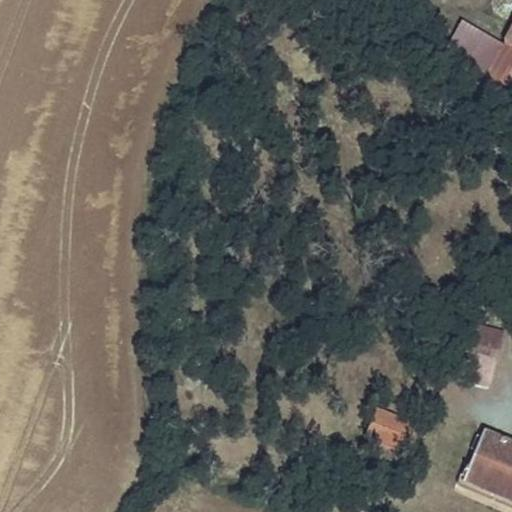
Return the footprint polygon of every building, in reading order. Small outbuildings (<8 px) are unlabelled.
[(476,94),(511,113),(511,28),(498,54),(478,90),(476,94)] [(459,32),(438,68),(478,90),(498,54),(459,32)] [(491,389),(498,351),(466,346),(460,384),(491,389)] [(377,412),(363,441),(402,459),(417,432),(377,412)] [(511,448),(484,436),(463,484),(511,505),(511,448)]
